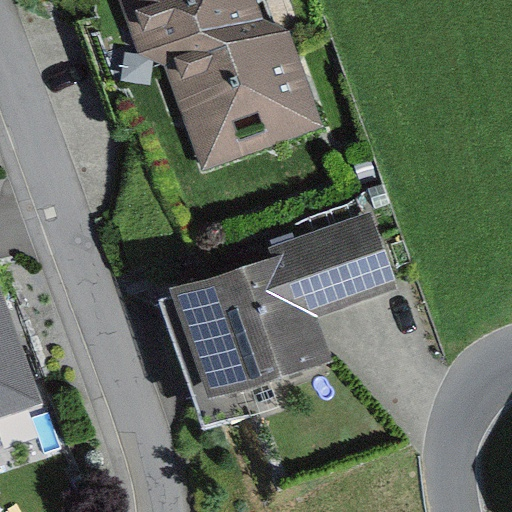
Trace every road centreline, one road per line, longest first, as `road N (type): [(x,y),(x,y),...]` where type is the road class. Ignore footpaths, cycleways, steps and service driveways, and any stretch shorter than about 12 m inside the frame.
road 1 (residential): [(162,511),(162,488),(0,43)]
road 2 (residential): [(455,511),(453,450),(466,406),(511,363)]
